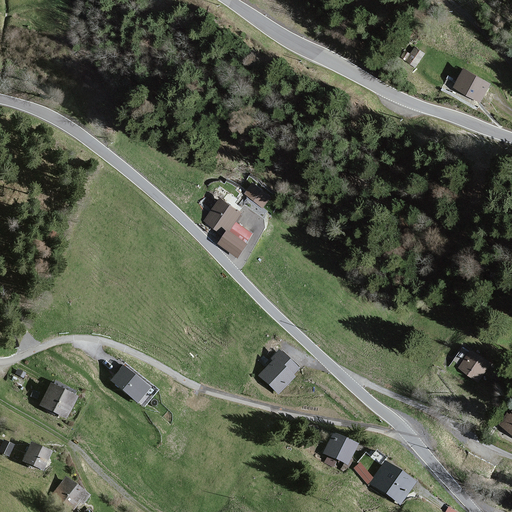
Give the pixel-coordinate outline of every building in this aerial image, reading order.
[(416,44),(407,58),(417,64),(426,50),(416,44)] [(491,83),(465,68),(451,91),(478,106),(491,83)] [(272,197),(255,183),(246,194),(263,208),(272,197)] [(242,214),(222,200),(207,221),(227,235),(221,243),(239,256),(247,244),(246,243),(252,234),(247,230),(245,229),(236,223),(242,214)] [(492,364),(473,350),(459,369),(478,383),(492,364)] [(296,370),(279,354),(274,359),(276,361),(261,377),(278,393),(291,379),(289,377),(296,370)] [(155,392),(125,366),(114,379),(144,404),(155,392)] [(80,400),(51,385),(39,407),(68,422),(80,400)] [(511,413),(501,425),(511,433),(511,413)] [(357,448),(332,436),(323,453),(348,466),(357,448)] [(1,437),(0,441),(0,449),(12,452),(14,440),(1,437)] [(53,455),(31,444),(21,463),(44,474),(53,455)] [(412,482),(385,465),(372,485),(399,503),(412,482)] [(78,511),(90,497),(67,479),(52,498),(69,511),(78,511)]
